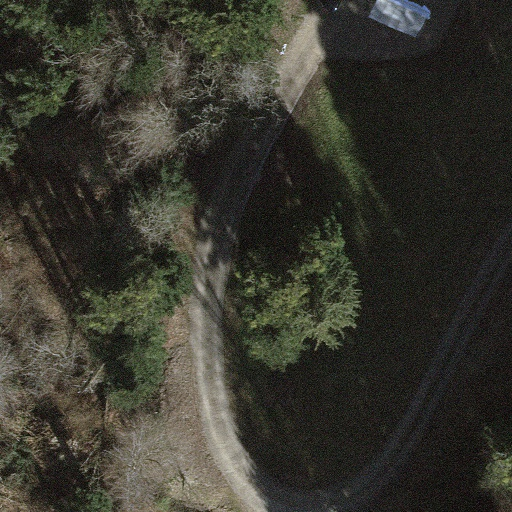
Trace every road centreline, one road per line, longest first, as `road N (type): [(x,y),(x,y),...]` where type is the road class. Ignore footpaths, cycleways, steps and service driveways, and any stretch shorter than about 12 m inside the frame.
road 1 (track): [(307,511),(276,508),(233,463),(218,395),(217,255),(255,138),(323,6)]
road 2 (track): [(511,246),(412,427),(362,489),(314,511)]
